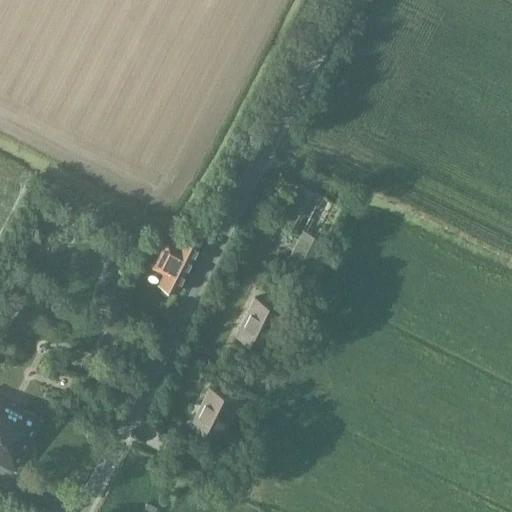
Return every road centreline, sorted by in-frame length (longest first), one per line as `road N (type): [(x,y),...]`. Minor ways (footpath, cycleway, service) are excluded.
road 1 (unclassified): [(81,511),(338,0)]
road 2 (track): [(0,123),(220,235)]
